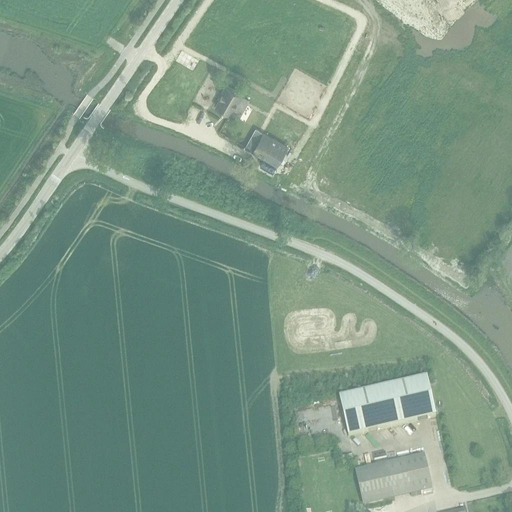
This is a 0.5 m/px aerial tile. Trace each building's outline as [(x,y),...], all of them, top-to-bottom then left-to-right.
[(223,95),(216,107),(231,115),(241,96),(226,87),(222,94),(223,95)] [(277,165),(287,147),(263,133),(253,152),(277,165)] [(339,398),(348,437),(436,417),(427,378),(339,398)] [(250,511),(311,511),(301,406),(240,412),(250,511)] [(356,472),(364,507),(433,491),(425,456),(356,472)]
